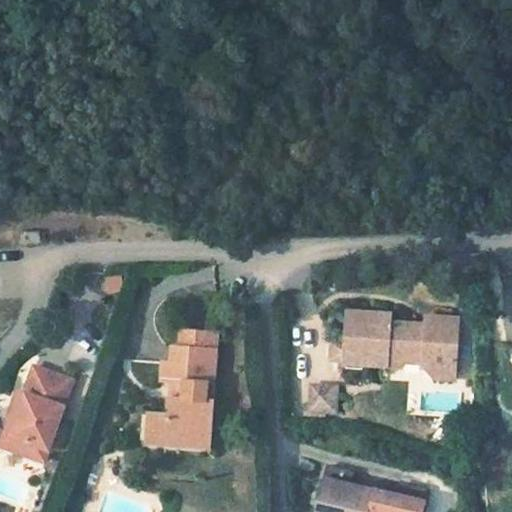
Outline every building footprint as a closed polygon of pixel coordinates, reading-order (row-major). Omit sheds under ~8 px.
[(343,363),(399,367),(400,361),(422,363),(422,360),(423,344),(424,324),(388,322),(389,314),(347,311),(345,343),(332,342),(331,360),(344,361),(343,363)] [(433,361),(434,344),(423,344),(422,360),(433,361)] [(214,383),(216,350),(170,347),(170,361),(162,361),(160,381),(182,382),(181,398),(168,397),(167,412),(165,436),(210,439),(213,399),(205,399),(207,383),(214,383)] [(37,358),(28,384),(22,403),(12,399),(5,422),(51,439),(74,370),(37,358)] [(19,380),(12,399),(22,403),(28,384),(19,380)] [(336,417),(340,386),(310,381),(306,413),(336,417)] [(213,399),(214,383),(207,383),(205,399),(213,399)] [(144,445),(209,448),(210,439),(165,436),(167,412),(146,411),(145,427),(144,445)] [(51,439),(5,422),(0,434),(47,449),(51,439)] [(395,494),(350,484),(353,472),(326,465),(324,478),(318,502),(345,508),(343,511),(420,511),(424,501),(426,490),(398,482),(395,494)] [(317,511),(343,511),(345,508),(318,502),(316,511),(317,511)]
